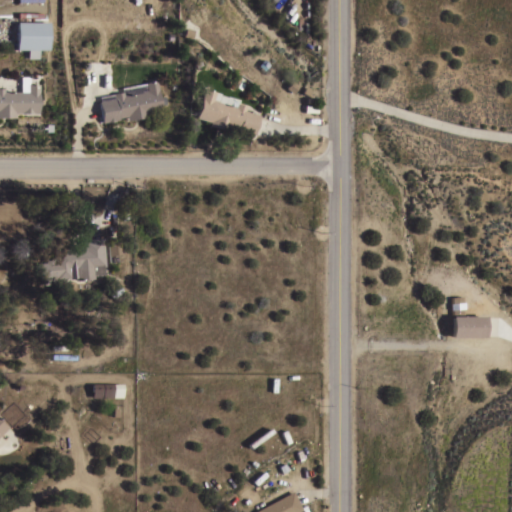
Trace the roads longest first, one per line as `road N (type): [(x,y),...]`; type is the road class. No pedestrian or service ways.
road 1 (residential): [(339,0),(338,511)]
road 2 (residential): [(338,166),(0,166)]
